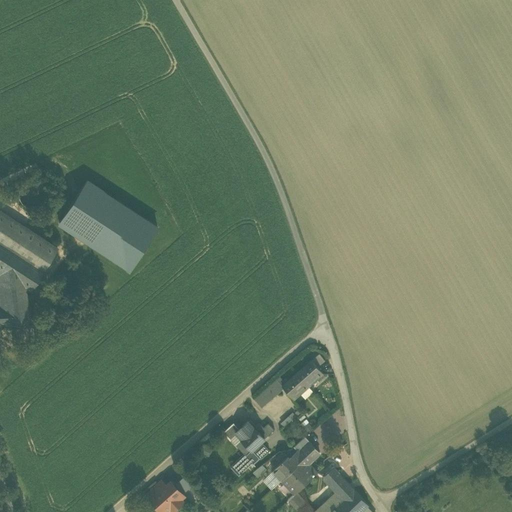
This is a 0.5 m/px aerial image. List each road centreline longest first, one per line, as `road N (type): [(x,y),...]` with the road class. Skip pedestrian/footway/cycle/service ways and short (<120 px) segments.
road 1 (residential): [(175,0),(273,168),(325,324)]
road 2 (residential): [(325,324),(113,511)]
road 3 (residential): [(325,324),(360,473),(384,511)]
road 4 (track): [(511,419),(378,503)]
